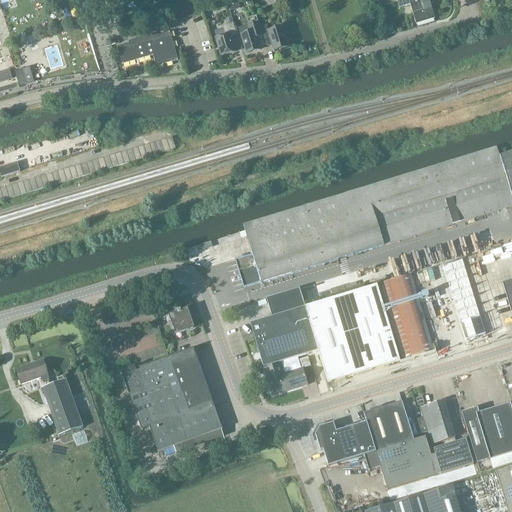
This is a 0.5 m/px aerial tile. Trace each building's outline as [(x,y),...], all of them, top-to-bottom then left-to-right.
[(404,0),(398,2),(399,8),(411,5),(417,24),(434,19),(435,19),(430,4),(434,3),(433,0),(404,0)] [(237,35),(233,23),(223,26),(225,35),(216,38),(221,57),(235,52),(231,37),(237,35)] [(239,28),(241,35),(247,54),(260,50),(256,38),(262,37),(258,23),(239,28)] [(387,37),(395,34),(393,24),(384,27),(387,37)] [(273,47),(274,51),(281,49),(282,51),(291,48),(289,41),(287,41),(282,27),(268,31),(267,25),(260,27),(265,45),(273,47)] [(117,47),(123,65),(153,56),(156,67),(178,60),(170,32),(153,37),(152,35),(135,40),(135,42),(117,47)] [(23,69),(15,71),(19,86),(34,82),(32,74),(25,76),(23,69)] [(0,73),(0,82),(12,79),(9,71),(0,73)] [(0,88),(0,92),(17,87),(16,84),(0,88)] [(175,148),(172,137),(167,138),(170,150),(175,148)] [(170,150),(167,138),(161,140),(164,152),(170,150)] [(164,152),(161,140),(155,142),(159,153),(164,152)] [(159,153),(155,142),(150,144),(153,155),(159,153)] [(153,155),(150,144),(144,145),(147,157),(153,155)] [(147,157),(144,145),(138,147),(141,159),(147,157)] [(141,159),(138,147),(132,149),(136,160),(141,159)] [(136,160),(132,149),(126,150),(130,162),(136,160)] [(130,162),(126,150),(121,152),(124,164),(130,162)] [(124,164),(121,152),(115,154),(118,165),(124,164)] [(511,153),(500,157),(511,197),(511,153)] [(118,165),(115,154),(109,156),(113,167),(118,165)] [(511,207),(511,197),(500,157),(499,154),(245,232),(253,255),(253,256),(236,261),(244,288),(261,283),(261,284),(384,247),(511,207)] [(113,167),(109,156),(103,157),(107,169),(113,167)] [(107,169),(103,157),(98,159),(101,171),(107,169)] [(101,171),(98,159),(92,161),(95,172),(101,171)] [(95,172),(92,161),(86,163),(90,174),(95,172)] [(0,167),(0,173),(1,177),(20,172),(17,163),(0,167)] [(90,174),(86,163),(80,164),(84,176),(90,174)] [(84,176),(80,164),(75,166),(78,178),(84,176)] [(78,178),(75,166),(69,168),(72,179),(78,178)] [(72,179),(69,168),(63,170),(67,181),(72,179)] [(67,181),(63,170),(57,171),(61,183),(67,181)] [(61,183),(57,171),(52,173),(55,184),(61,183)] [(55,184),(52,173),(46,175),(49,186),(55,184)] [(49,186),(46,175),(40,176),(43,188),(49,186)] [(43,188),(40,176),(34,178),(38,190),(43,188)] [(38,190),(34,178),(28,180),(32,191),(38,190)] [(32,191),(28,180),(23,182),(26,193),(32,191)] [(26,193),(23,182),(17,183),(20,195),(26,193)] [(20,195),(17,183),(11,185),(15,197),(20,195)] [(15,197),(11,185),(5,187),(9,198),(15,197)] [(9,198),(5,187),(0,188),(0,190),(3,200),(9,198)] [(511,234),(495,237),(498,255),(511,253),(511,234)] [(462,240),(453,242),(454,244),(445,246),(446,255),(458,253),(458,248),(463,247),(462,240)] [(466,341),(486,335),(464,260),(444,266),(466,341)] [(389,278),(396,277),(392,261),(386,263),(389,278)] [(435,352),(412,275),(379,284),(402,362),(435,352)] [(511,280),(502,284),(511,314),(511,280)] [(377,286),(305,307),(318,351),(319,351),(328,383),(400,361),(377,286)] [(272,317),(251,324),(264,367),(281,362),(299,357),(318,351),(305,307),(300,289),(267,299),(272,317)] [(174,321),(171,322),(176,335),(195,328),(188,309),(172,315),(174,321)] [(431,324),(444,321),(443,315),(429,319),(431,324)] [(189,414),(214,406),(194,350),(169,358),(189,414)] [(281,362),(264,367),(264,368),(272,396),(308,385),(303,369),(300,360),(299,357),(281,362)] [(131,371),(122,375),(129,396),(130,396),(142,431),(150,429),(154,440),(159,453),(194,440),(222,431),(218,418),(214,406),(189,414),(169,358),(162,361),(162,360),(156,362),(156,363),(150,365),(150,364),(144,367),(145,367),(136,370),(135,367),(130,369),(131,371)] [(309,358),(300,360),(303,369),(311,367),(309,358)] [(32,364),(17,369),(22,384),(41,378),(42,382),(50,380),(48,376),(49,376),(43,361),(32,365),(32,364)] [(43,389),(60,437),(83,428),(66,380),(43,389)] [(425,404),(422,397),(416,399),(418,406),(425,404)] [(456,438),(444,401),(421,408),(432,446),(456,438)] [(364,415),(367,423),(376,453),(414,441),(402,403),(364,415)] [(462,413),(477,464),(511,453),(511,408),(511,404),(479,414),(477,409),(462,413)] [(329,467),(376,453),(367,423),(337,433),(334,424),(320,428),(316,436),(321,452),(324,451),(329,467)] [(376,453),(388,491),(438,476),(430,451),(426,438),(414,441),(376,453)] [(430,451),(438,476),(474,465),(466,440),(430,451)] [(300,446),(302,453),(308,451),(310,458),(312,457),(313,460),(317,459),(315,453),(313,453),(310,443),(300,446)] [(511,511),(511,468),(496,473),(507,508),(508,511),(511,511)] [(394,504),(369,511),(460,511),(452,486),(423,495),(394,504)]
